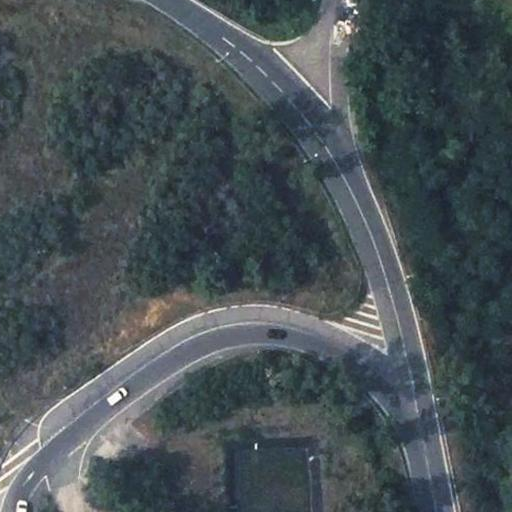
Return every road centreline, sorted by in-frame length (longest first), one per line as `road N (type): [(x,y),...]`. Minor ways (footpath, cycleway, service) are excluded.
road 1 (tertiary): [(56,435),(185,341),(256,323),(322,339),(415,402)]
road 2 (tertiary): [(415,402),(380,260),(330,154),(293,101)]
road 3 (trunk): [(293,101),(229,41),(168,0)]
